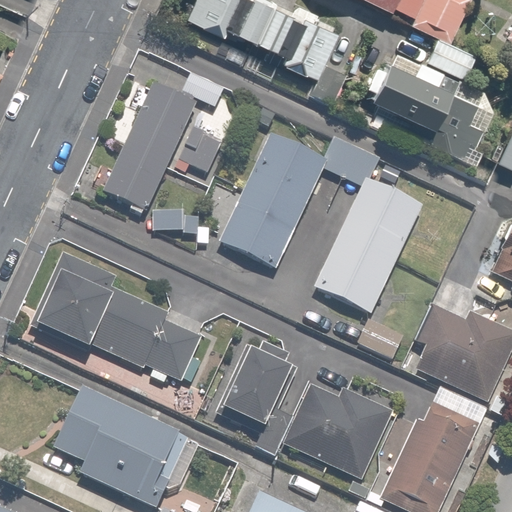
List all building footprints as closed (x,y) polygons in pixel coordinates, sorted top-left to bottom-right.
[(325,67),(341,30),(274,0),(187,0),(179,19),(308,76),(297,99),(330,114),(346,76),(325,67)] [(364,0),(396,14),(454,40),(472,1),(470,0),(364,0)] [(511,14),(500,31),(511,40),(511,14)] [(423,61),(455,75),(465,53),(451,47),(432,39),(423,61)] [(462,146),(467,149),(490,97),(453,80),(455,75),(423,61),(421,64),(382,47),(359,98),(407,119),(398,141),(453,165),(462,146)] [(211,110),(221,87),(186,72),(175,98),(148,86),(123,144),(116,140),(93,192),(141,213),(191,101),(211,110)] [(511,121),(492,165),(511,174),(511,121)] [(185,129),(169,170),(181,175),(184,168),(203,175),(217,141),(185,129)] [(309,290),(364,315),(413,204),(368,184),(378,162),(326,139),(316,163),(262,139),(215,246),(273,272),(318,171),(354,187),(309,290)] [(177,213),(147,214),(148,233),(178,232),(177,213)] [(511,288),(511,215),(508,214),(480,274),(511,288)] [(110,294),(115,285),(58,259),(27,329),(85,355),(88,349),(138,371),(139,368),(173,383),(175,378),(199,322),(166,307),(162,317),(110,294)] [(495,411),(511,373),(511,326),(466,307),(459,323),(428,309),(413,342),(421,346),(409,373),(432,383),(435,385),(495,411)] [(356,335),(350,347),(387,363),(392,351),(356,335)] [(290,372),(240,350),(204,431),(269,459),(287,417),(273,411),(290,372)] [(157,496),(185,434),(76,386),(47,452),(75,464),(69,477),(136,507),(143,490),(157,496)] [(356,482),(387,412),(340,392),(337,398),(309,386),(281,449),(356,482)] [(360,505),(375,511),(450,511),(494,415),(434,388),(419,420),(410,416),(408,422),(377,492),(375,496),(366,492),(360,505)] [(277,511),(257,502),(252,511),(277,511)]
